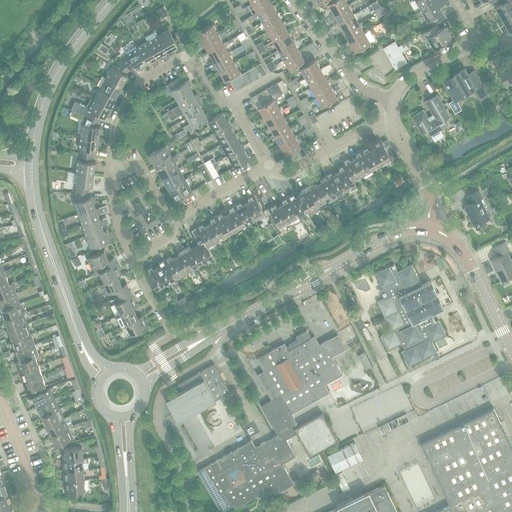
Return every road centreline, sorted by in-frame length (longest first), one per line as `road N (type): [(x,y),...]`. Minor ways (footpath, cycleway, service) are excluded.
road 1 (tertiary): [(426,227),(386,237),(183,351)]
road 2 (secondary): [(103,375),(85,356),(38,224),(30,165)]
road 3 (secondary): [(30,165),(48,91),(108,0)]
road 4 (residential): [(111,179),(114,121),(141,77),(183,58)]
road 5 (residential): [(183,58),(214,111),(234,101),(268,164)]
road 6 (residential): [(393,101),(349,74),(292,0)]
road 7 (residential): [(268,164),(288,173),(390,117)]
road 8 (residential): [(37,511),(0,396)]
road 9 (tertiary): [(496,320),(464,255),(426,227)]
